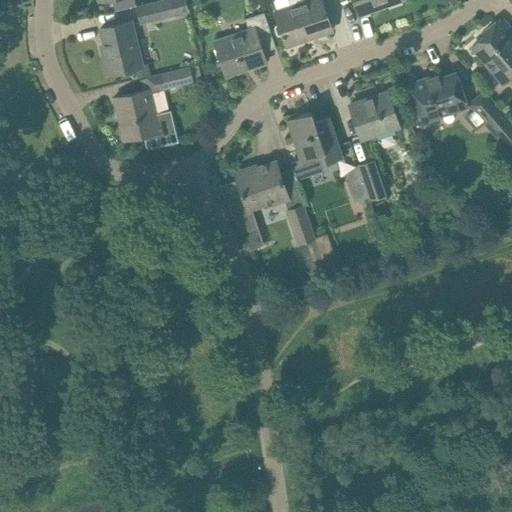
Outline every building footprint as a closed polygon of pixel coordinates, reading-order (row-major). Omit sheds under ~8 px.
[(98,0),(99,2),(107,0),(112,0),(115,11),(135,6),(133,0),(98,0)] [(163,0),(136,7),(140,22),(175,14),(171,0),(163,0)] [(310,0),(275,12),(280,27),(286,46),(332,31),(321,0),(310,0)] [(403,0),(353,0),(359,15),(403,0)] [(214,41),(220,57),(226,76),(266,62),(256,32),(269,28),(263,11),(244,18),(248,30),(214,41)] [(511,75),(511,31),(511,30),(508,33),(498,20),(484,32),(486,34),(472,46),(503,83),(511,75)] [(130,21),(120,23),(101,28),(107,56),(104,56),(108,74),(141,66),(130,21)] [(162,74),(165,87),(193,80),(190,68),(162,74)] [(410,84),(416,103),(423,122),(467,107),(455,73),(440,78),(438,74),(410,84)] [(155,114),(149,89),(114,97),(124,140),(144,135),(147,149),(178,141),(170,110),(155,114)] [(349,105),(356,124),(361,139),(399,127),(387,92),(349,105)] [(471,105),(511,152),(511,151),(511,125),(484,93),(471,105)] [(311,111),(287,119),(293,138),(300,159),(291,162),(293,168),(293,170),(295,175),(297,180),(329,169),(327,163),(343,158),(335,136),(328,117),(315,121),(311,111)] [(386,192),(374,159),(360,164),(371,197),(386,192)] [(221,189),(250,250),(264,244),(252,208),(264,204),(265,206),(288,198),(275,161),(256,167),(255,165),(235,172),(239,186),(224,192),(222,189),(221,189)] [(456,192),(442,202),(456,220),(470,210),(456,192)] [(321,258),(314,237),(309,223),(303,204),(287,209),(308,269),(322,264),(321,258)] [(395,217),(382,222),(391,248),(408,242),(402,226),(399,227),(395,217)] [(314,237),(321,258),(334,254),(327,232),(314,237)]
